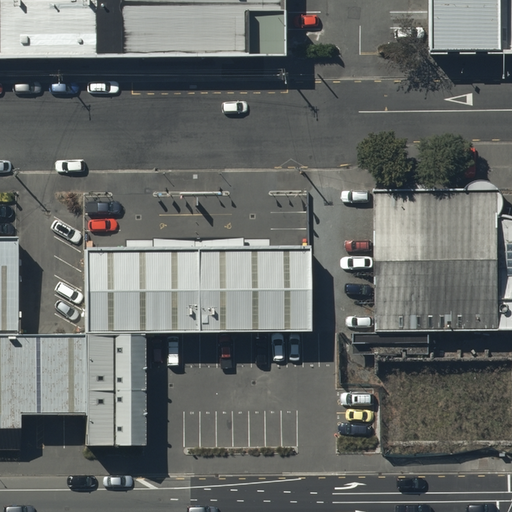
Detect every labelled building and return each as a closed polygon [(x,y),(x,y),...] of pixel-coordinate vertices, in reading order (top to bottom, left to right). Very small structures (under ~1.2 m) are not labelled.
[(0,0),(0,68),(290,67),(289,0),(0,0)] [(511,0),(430,0),(432,57),(511,55),(511,0)] [(496,193),(375,193),(374,329),(495,329),(496,193)] [(14,232),(0,232),(0,327),(14,328),(14,232)] [(306,245),(82,244),(83,330),(306,329),(306,245)] [(78,330),(0,330),(0,424),(13,425),(13,412),(79,412),(78,330)] [(81,340),(82,445),(142,445),(142,340),(81,340)]
